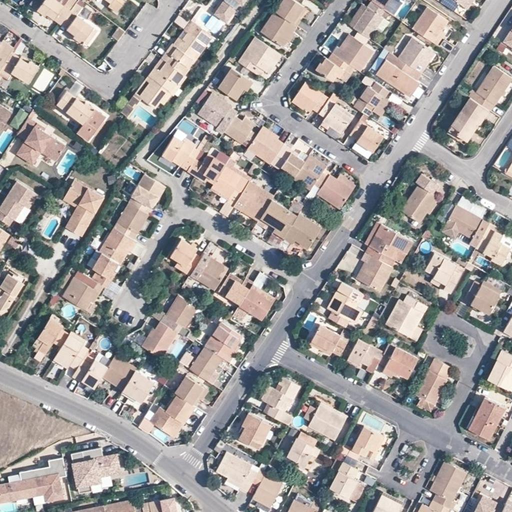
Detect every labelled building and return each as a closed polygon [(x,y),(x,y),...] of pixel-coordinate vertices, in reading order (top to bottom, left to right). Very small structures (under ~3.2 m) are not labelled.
[(61,23),(70,10),(56,0),(32,0),(29,4),(44,15),(47,12),(55,18),(61,23)] [(108,0),(111,1),(108,6),(116,12),(124,1),(122,0),(108,0)] [(223,0),(216,10),(228,18),(239,2),(241,3),(243,0),(223,0)] [(298,15),(304,7),(293,0),(284,0),(276,12),(297,26),(302,19),(300,17),(298,15)] [(350,26),(354,28),(372,2),(372,1),(369,0),(367,0),(350,25),(350,26)] [(373,0),(372,2),(386,11),(389,13),(393,6),(398,10),(404,2),(400,0),(373,0)] [(441,0),(442,0),(453,9),(459,2),(464,6),(465,5),(468,0),(441,0)] [(230,20),(241,3),(239,2),(228,18),(230,20)] [(381,17),(386,11),(372,2),(354,28),(369,38),(383,18),(381,17)] [(441,31),(448,20),(427,6),(412,28),(433,42),(441,31)] [(306,9),(304,7),(298,15),(300,17),(306,9)] [(93,27),(70,10),(61,23),(67,28),(75,34),(73,36),(81,42),(93,27)] [(225,22),(228,18),(216,10),(214,14),(225,22)] [(287,40),(294,30),(297,26),(276,12),(275,11),(261,32),(283,47),(287,40)] [(52,21),(55,18),(47,12),(44,15),(52,21)] [(179,16),(175,22),(184,28),(189,22),(179,16)] [(208,34),(190,21),(184,29),(202,43),(208,34)] [(97,30),(93,27),(81,42),(81,43),(86,46),(97,30)] [(118,41),(124,32),(118,27),(111,36),(118,41)] [(511,27),(503,41),(511,47),(511,27)] [(65,31),(73,36),(75,34),(67,28),(65,30),(65,31)] [(184,29),(183,31),(186,33),(177,47),(174,44),(172,43),(161,58),(184,75),(189,68),(185,65),(202,43),(184,29)] [(294,31),(294,30),(287,40),(290,42),(296,33),(297,33),(294,31)] [(444,33),(441,31),(433,42),(437,45),(444,33)] [(348,33),(339,48),(342,50),(351,35),(349,34),(348,33)] [(212,36),(208,34),(202,43),(205,45),(212,36)] [(333,53),(350,65),(361,72),(375,51),(351,35),(342,50),(339,48),(336,46),(332,53),(333,53)] [(273,63),(276,66),(283,56),(256,37),(239,62),(260,77),(265,71),(267,72),(272,63),(273,63)] [(422,64),(431,50),(412,38),(398,58),(421,73),(426,66),(422,64)] [(0,69),(2,66),(10,53),(14,47),(2,40),(0,43),(0,69)] [(205,45),(202,43),(185,65),(189,68),(205,45)] [(435,53),(431,50),(422,64),(426,66),(435,53)] [(28,63),(19,58),(10,53),(2,66),(3,67),(11,72),(28,82),(38,66),(29,61),(28,63)] [(322,64),(320,63),(316,69),(334,82),(338,76),(341,78),(350,65),(333,53),(329,59),(326,58),(322,64)] [(421,73),(398,58),(390,53),(377,71),(412,94),(420,83),(417,80),(421,73)] [(239,62),(231,57),(230,56),(228,60),(237,65),(239,62)] [(184,75),(161,58),(148,77),(153,80),(140,97),(141,98),(140,98),(154,108),(161,99),(167,91),(169,92),(175,84),(176,85),(184,75)] [(270,75),(276,66),(273,63),(272,63),(267,72),(267,73),(270,75)] [(11,72),(3,67),(2,66),(0,69),(0,74),(7,79),(11,72)] [(493,67),(475,92),(479,96),(475,102),(488,111),(489,112),(510,79),(493,67)] [(244,89),(250,80),(233,68),(219,88),(237,100),(244,89)] [(186,77),(184,75),(176,85),(175,84),(169,92),(170,93),(173,95),(186,77)] [(253,82),(250,80),(244,89),(247,91),(253,82)] [(218,87),(211,82),(208,85),(216,90),(218,87)] [(382,96),(385,98),(390,91),(375,82),(371,88),(367,85),(353,106),(364,114),(369,117),(373,109),(382,96)] [(320,113),(329,99),(306,83),(294,100),(311,112),(313,108),(320,113)] [(83,124),(77,133),(88,141),(106,116),(95,108),(85,101),(83,103),(75,98),(75,97),(66,91),(56,104),(83,124)] [(170,93),(169,92),(167,91),(161,99),(164,101),(170,93)] [(467,97),(469,98),(475,102),(479,96),(475,92),(471,91),(467,97)] [(141,98),(140,97),(135,93),(121,112),(125,116),(127,117),(140,98),(141,98)] [(223,134),(224,132),(235,117),(237,113),(231,109),(233,106),(212,93),(199,113),(219,126),(217,130),(223,134)] [(75,97),(75,98),(83,103),(85,101),(78,95),(77,95),(75,97)] [(389,101),(385,98),(382,96),(373,109),(381,114),(389,101)] [(488,111),(475,102),(469,98),(447,130),(465,141),(477,123),(478,124),(488,111)] [(329,99),(320,113),(326,117),(323,121),(342,133),(354,116),(329,99)] [(0,132),(13,112),(0,103),(0,132)] [(21,108),(10,125),(18,130),(29,114),(21,108)] [(18,135),(27,141),(18,154),(34,165),(43,152),(58,161),(67,146),(45,132),(47,129),(29,117),(18,135)] [(235,117),(224,132),(242,144),(244,142),(251,132),(251,131),(253,128),(252,128),(242,121),(235,117)] [(244,118),(242,121),(252,128),(253,128),(254,125),(244,118)] [(357,140),(357,141),(358,141),(365,146),(366,147),(373,152),(384,136),(360,120),(350,134),(357,140)] [(263,127),(261,129),(262,130),(276,139),(277,139),(278,137),(263,127)] [(262,130),(261,129),(257,135),(250,146),(248,148),(271,163),(284,144),(277,139),(276,139),(262,130)] [(256,135),(251,131),(251,132),(244,142),(250,145),(250,146),(257,135),(256,135)] [(188,170),(195,158),(200,150),(195,147),(196,144),(186,137),(184,140),(176,135),(163,154),(172,160),(174,157),(183,162),(181,166),(188,170)] [(364,150),(366,147),(365,146),(358,141),(357,141),(355,144),(363,149),(364,150)] [(297,175),(306,162),(297,156),(291,152),(293,150),(284,144),(271,163),(280,169),(283,166),(297,175)] [(197,173),(207,179),(213,183),(225,165),(207,154),(202,162),(195,158),(188,170),(195,175),(197,173)] [(306,162),(297,175),(294,179),(317,194),(329,176),(322,172),(326,166),(310,155),(306,162)] [(225,165),(213,183),(211,186),(229,198),(235,202),(236,201),(241,193),(249,180),(225,165)] [(157,196),(160,196),(166,185),(145,172),(132,194),(134,195),(129,202),(149,214),(153,206),(151,205),(156,196),(157,196)] [(207,179),(197,173),(195,175),(205,182),(207,179)] [(329,176),(317,194),(341,209),(354,189),(339,179),(338,178),(337,180),(330,175),(329,176)] [(435,186),(419,175),(413,183),(417,186),(400,210),(419,222),(436,196),(431,192),(435,186)] [(82,197),(79,203),(76,208),(80,211),(72,226),(83,233),(104,193),(75,176),(68,188),(82,197)] [(340,176),(338,178),(339,179),(354,189),(356,187),(355,186),(340,176)] [(263,212),(272,198),(274,194),(250,179),(249,180),(241,193),(236,201),(242,205),(241,207),(259,218),(261,216),(261,215),(263,212)] [(30,209),(38,195),(17,182),(0,208),(0,219),(10,226),(14,219),(16,220),(25,206),(30,209)] [(77,202),(79,203),(82,197),(68,188),(64,195),(65,195),(77,202)] [(153,206),(160,196),(157,196),(156,196),(151,205),(153,206)] [(229,198),(220,212),(227,216),(234,204),(235,202),(229,198)] [(276,225),(286,232),(297,214),(272,198),(263,212),(277,221),(276,225)] [(234,204),(239,207),(258,219),(259,218),(241,207),(242,205),(236,201),(235,202),(234,204)] [(149,214),(129,202),(117,220),(137,232),(149,214)] [(475,245),(483,232),(475,228),(480,219),(455,205),(444,224),(471,238),(469,242),(475,245)] [(67,224),(72,226),(80,211),(76,208),(67,224)] [(299,241),(300,242),(308,247),(321,226),(299,211),(297,214),(286,232),(286,233),(299,241)] [(274,225),(276,225),(277,221),(263,212),(261,215),(261,216),(274,225)] [(488,223),(480,219),(475,228),(483,232),(487,223),(488,223)] [(364,242),(369,245),(381,223),(376,221),(364,242)] [(412,240),(381,223),(369,245),(366,252),(372,255),(391,266),(394,260),(400,250),(405,253),(405,252),(412,240)] [(497,242),(501,235),(493,231),(495,228),(487,223),(483,232),(475,245),(474,248),(491,257),(490,260),(500,266),(509,249),(497,242)] [(283,235),(286,232),(276,225),(273,229),(283,235)] [(0,249),(9,234),(0,228),(0,249)] [(120,263),(128,250),(134,240),(135,240),(115,228),(112,234),(106,245),(102,251),(118,262),(120,263)] [(97,239),(106,245),(112,234),(103,229),(97,239)] [(286,232),(283,235),(297,244),(298,245),(300,242),(299,241),(286,233),(286,232)] [(183,270),(190,275),(201,256),(195,252),(198,248),(182,238),(171,255),(172,256),(186,264),(183,270)] [(138,242),(135,240),(134,240),(128,250),(131,252),(138,242)] [(26,258),(32,247),(26,243),(19,255),(20,255),(25,258),(26,258)] [(400,263),(405,252),(405,253),(400,250),(394,260),(395,260),(400,263)] [(109,276),(113,269),(118,262),(102,251),(92,267),(99,271),(94,279),(99,282),(102,284),(106,286),(111,278),(109,276)] [(454,270),(456,265),(434,253),(426,270),(435,275),(431,282),(451,293),(461,274),(454,270)] [(167,261),(183,270),(186,264),(172,256),(171,255),(167,261)] [(391,266),(372,255),(368,262),(359,279),(380,290),(392,266),(391,266)] [(214,262),(207,258),(195,278),(214,289),(226,270),(214,262)] [(216,259),(214,262),(226,270),(228,267),(216,259)] [(357,277),(359,279),(368,262),(368,261),(365,260),(357,277)] [(466,262),(461,271),(469,275),(474,266),(466,262)] [(230,271),(228,274),(241,283),(243,280),(230,271)] [(0,310),(7,308),(8,308),(23,283),(8,274),(0,286),(0,287),(0,288),(4,290),(5,290),(0,299),(0,310)] [(241,283),(228,274),(219,289),(239,302),(251,284),(252,282),(253,281),(245,277),(243,280),(241,283)] [(96,288),(95,288),(87,283),(74,275),(63,295),(84,308),(89,299),(96,288)] [(99,283),(99,282),(94,279),(91,277),(87,283),(95,288),(99,283)] [(337,279),(332,288),(337,291),(328,308),(349,320),(362,296),(364,294),(337,279)] [(490,313),(500,295),(481,285),(474,281),(464,300),(490,313)] [(484,281),(481,285),(500,295),(502,291),(484,281)] [(101,285),(102,284),(99,282),(99,283),(95,288),(96,288),(89,299),(92,301),(101,285)] [(259,287),(252,282),(251,284),(257,288),(258,289),(257,290),(258,290),(273,300),(274,297),(275,297),(259,287)] [(262,318),(273,300),(258,290),(257,290),(258,289),(257,288),(251,284),(239,302),(239,303),(262,318)] [(178,295),(162,321),(178,331),(180,333),(197,306),(178,295)] [(411,336),(418,324),(428,306),(407,295),(404,301),(399,299),(386,324),(411,336)] [(242,320),(249,313),(241,306),(235,313),(242,320)] [(60,344),(66,334),(59,330),(61,326),(48,317),(31,343),(35,346),(38,348),(36,350),(32,356),(40,360),(53,339),(60,344)] [(151,337),(148,335),(141,346),(160,359),(178,331),(162,321),(161,321),(156,329),(151,337)] [(229,353),(234,344),(241,335),(220,321),(203,345),(222,357),(227,361),(232,354),(231,354),(229,353)] [(424,327),(418,324),(411,336),(417,339),(424,327)] [(320,325),(312,341),(325,347),(323,351),(331,355),(333,351),(341,355),(348,343),(340,339),(341,335),(320,325)] [(69,329),(66,334),(81,344),(84,339),(70,330),(69,329)] [(81,344),(66,334),(60,344),(55,352),(70,362),(76,366),(81,358),(83,356),(86,351),(80,346),(81,344)] [(379,362),(385,350),(359,337),(348,359),(359,365),(361,361),(369,366),(368,370),(374,373),(379,362)] [(311,344),(323,351),(325,347),(312,341),(311,344)] [(389,343),(385,350),(379,362),(385,365),(382,372),(394,378),(396,375),(398,372),(406,376),(408,376),(417,357),(389,343)] [(235,345),(234,344),(229,353),(231,354),(232,354),(237,346),(235,345)] [(206,381),(222,357),(203,345),(188,368),(206,381)] [(511,379),(511,355),(502,350),(494,366),(497,368),(495,373),(491,371),(487,379),(508,389),(511,379)] [(67,365),(70,362),(55,352),(53,356),(67,365)] [(106,366),(100,374),(122,388),(134,368),(135,367),(114,353),(109,361),(106,366)] [(107,363),(110,358),(99,354),(97,359),(107,363)] [(100,374),(106,366),(94,359),(90,364),(81,358),(76,366),(86,373),(82,379),(93,386),(100,374)] [(418,405),(431,411),(447,380),(446,379),(452,367),(434,358),(416,395),(421,398),(418,405)] [(134,368),(122,388),(121,389),(140,401),(153,381),(134,368)] [(173,391),(176,393),(194,405),(199,398),(196,396),(202,386),(185,374),(173,391)] [(281,390),(273,386),(269,393),(272,395),(269,402),(285,411),(289,404),(290,405),(301,386),(283,376),(280,383),(283,385),(281,390)] [(262,398),(269,402),(272,395),(269,393),(273,386),(272,386),(269,384),(265,392),(262,398)] [(158,417),(154,424),(171,435),(180,421),(183,422),(183,423),(194,405),(176,393),(164,411),(159,407),(155,414),(158,417)] [(477,414),(476,416),(480,418),(474,431),(489,439),(505,408),(485,398),(481,406),(479,409),(479,410),(478,411),(478,413),(477,414)] [(321,402),(320,404),(340,414),(341,412),(338,410),(321,402)] [(348,415),(341,412),(340,414),(320,404),(317,409),(312,420),(309,426),(335,440),(348,415)] [(244,425),(247,427),(253,415),(250,413),(244,425)] [(151,421),(154,424),(158,417),(155,414),(155,415),(150,421),(151,421)] [(272,424),(253,415),(247,427),(246,429),(245,430),(244,432),(243,433),(242,435),(241,438),(260,448),(272,424)] [(469,429),(474,431),(480,418),(476,416),(475,417),(469,428),(469,429)] [(173,437),(183,423),(183,422),(180,421),(171,435),(173,437)] [(374,449),(382,434),(365,425),(353,448),(375,459),(378,452),(378,451),(374,449)] [(385,436),(382,434),(374,449),(378,451),(381,444),(385,436)] [(295,464),(305,469),(312,454),(316,456),(320,449),(297,438),(288,456),(297,460),(295,464)] [(215,449),(221,452),(226,444),(221,440),(215,449)] [(100,447),(70,453),(79,493),(92,490),(90,484),(100,482),(99,475),(119,471),(116,458),(108,460),(107,456),(102,457),(100,447)] [(216,471),(228,477),(242,483),(240,487),(248,491),(258,472),(250,468),(252,464),(226,452),(216,471)] [(309,471),(316,456),(312,454),(305,469),(309,471)] [(59,476),(66,475),(62,457),(48,459),(49,468),(40,470),(39,467),(19,471),(19,473),(20,479),(9,482),(0,483),(0,501),(6,501),(5,494),(11,492),(12,497),(36,492),(35,488),(43,487),(45,501),(63,497),(59,476)] [(438,502),(447,506),(453,509),(456,503),(452,501),(459,486),(466,473),(445,461),(431,489),(441,495),(438,502)] [(357,481),(358,481),(355,479),(360,469),(344,462),(331,487),(349,497),(355,486),(357,481)] [(7,475),(9,482),(20,479),(19,473),(7,475)] [(253,497),(271,506),(283,483),(265,473),(253,497)] [(226,480),(240,487),(242,483),(228,477),(226,480)] [(355,486),(349,497),(354,499),(360,489),(355,486)] [(463,487),(459,486),(452,501),(456,503),(463,487)] [(373,511),(397,511),(402,503),(383,493),(373,511)] [(482,495),(479,501),(494,508),(497,503),(482,495)] [(176,511),(175,508),(173,498),(142,504),(143,511),(176,511)] [(320,511),(295,499),(288,511),(320,511)] [(500,511),(511,511),(511,502),(507,500),(504,506),(500,511)] [(135,511),(133,501),(104,506),(105,511),(135,511)] [(495,511),(493,511),(494,508),(479,501),(473,511),(495,511)] [(444,511),(447,506),(438,502),(434,508),(425,504),(421,511),(444,511)] [(500,511),(504,506),(497,503),(494,508),(493,511),(495,511),(500,511)]
